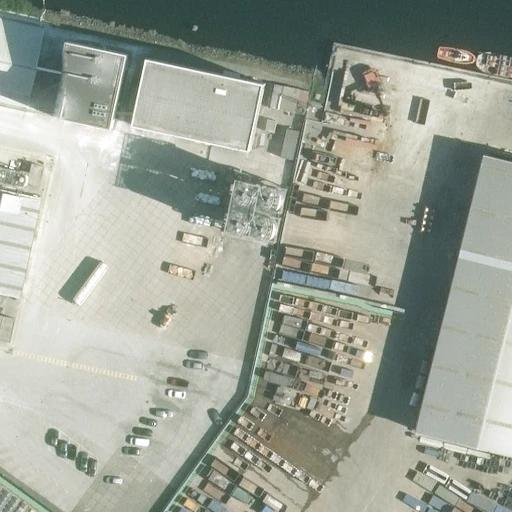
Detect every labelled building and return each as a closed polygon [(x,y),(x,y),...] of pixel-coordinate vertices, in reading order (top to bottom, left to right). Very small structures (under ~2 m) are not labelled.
[(0,105),(24,111),(41,29),(0,20),(0,105)] [(67,42),(51,117),(112,130),(128,55),(67,42)] [(148,59),(134,126),(250,151),(265,84),(148,59)] [(0,187),(32,194),(40,156),(0,147),(0,187)] [(511,161),(484,155),(454,277),(457,278),(449,310),(446,309),(416,433),(511,456),(511,161)] [(282,236),(289,184),(241,177),(234,229),(282,236)] [(0,294),(17,298),(39,199),(0,190),(0,294)] [(0,317),(0,341),(8,344),(13,320),(0,317)]
